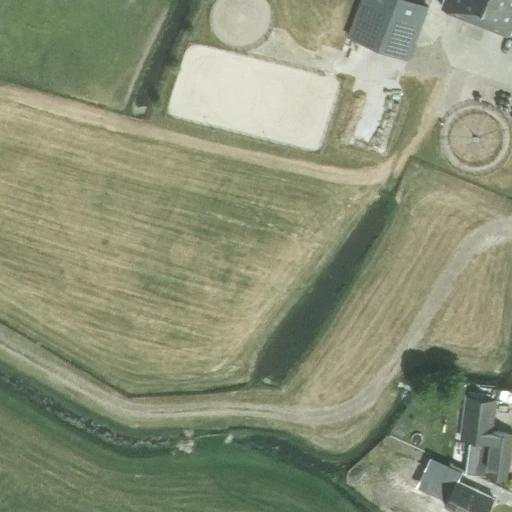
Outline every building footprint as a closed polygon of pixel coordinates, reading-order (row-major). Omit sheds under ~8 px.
[(362,0),(350,35),(408,57),(427,7),(407,0),(362,0)] [(511,0),(443,0),(441,7),(508,34),(511,24),(511,0)] [(441,380),(430,379),(429,389),(440,390),(441,380)] [(467,395),(461,439),(490,442),(492,431),(492,427),(496,399),(467,395)] [(477,445),(474,472),(508,477),(511,448),(511,433),(492,431),(490,442),(490,447),(477,445)] [(485,511),(492,497),(488,495),(436,471),(428,488),(448,497),(444,505),(458,511),(485,511)] [(405,511),(422,511),(428,498),(389,481),(380,501),(405,511)]
